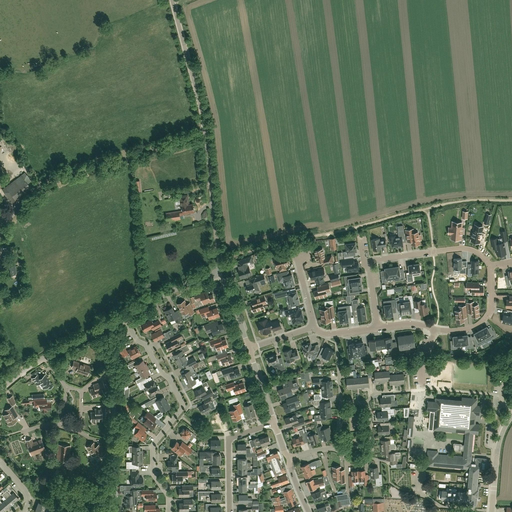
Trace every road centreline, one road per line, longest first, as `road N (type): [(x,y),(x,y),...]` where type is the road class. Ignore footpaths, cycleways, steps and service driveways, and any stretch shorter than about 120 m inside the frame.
road 1 (residential): [(168,511),(151,446),(180,401),(123,316)]
road 2 (unclassified): [(205,131),(34,190)]
road 3 (tertiary): [(215,276),(205,131)]
road 4 (tertiary): [(205,131),(171,0)]
road 5 (residential): [(489,265),(455,248),(367,265)]
road 6 (residential): [(368,403),(373,394),(422,389),(434,329)]
road 7 (residential): [(229,511),(229,438),(273,423)]
